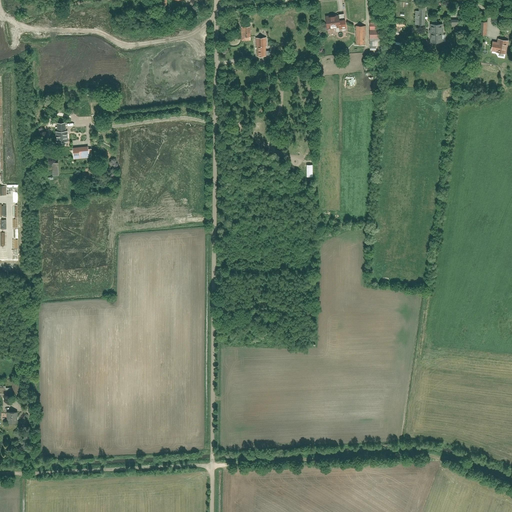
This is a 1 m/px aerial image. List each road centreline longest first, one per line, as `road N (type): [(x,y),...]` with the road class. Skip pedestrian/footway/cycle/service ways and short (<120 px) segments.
road 1 (track): [(211,511),(218,0)]
road 2 (track): [(28,474),(406,454),(460,462),(511,482)]
